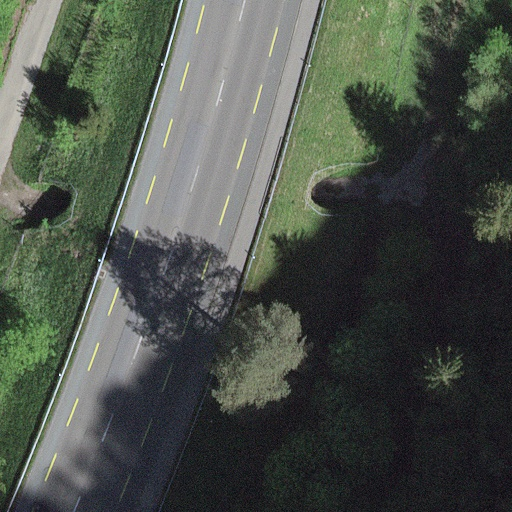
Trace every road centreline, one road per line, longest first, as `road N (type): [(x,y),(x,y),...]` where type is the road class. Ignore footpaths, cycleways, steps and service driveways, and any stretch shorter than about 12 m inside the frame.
road 1 (track): [(442,0),(418,163),(392,196),(0,204)]
road 2 (primary): [(252,0),(210,164),(86,511)]
road 3 (track): [(392,196),(446,376),(417,511)]
